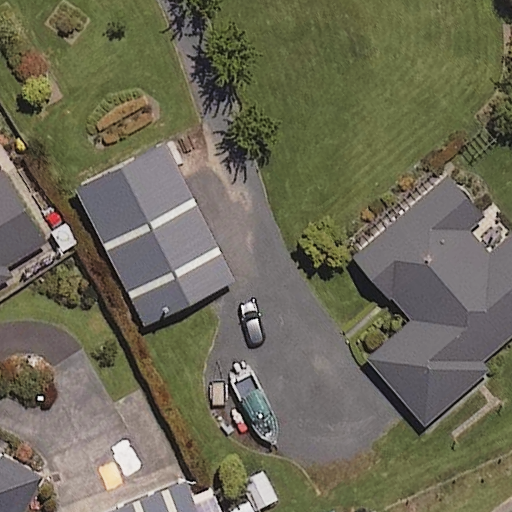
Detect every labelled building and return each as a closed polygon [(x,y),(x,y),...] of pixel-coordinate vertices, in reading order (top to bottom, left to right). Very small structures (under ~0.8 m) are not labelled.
[(233,278),(165,139),(75,183),(143,322),(233,278)] [(0,281),(11,274),(6,266),(48,237),(2,168),(0,169),(0,281)] [(483,211),(445,170),(354,255),(412,317),(367,359),(426,423),(487,367),(481,361),(511,332),(511,233),(490,253),(466,227),(483,211)] [(0,511),(21,511),(41,477),(0,453),(0,441),(1,440),(0,439),(0,511)] [(192,496),(180,466),(108,495),(112,508),(101,511),(223,511),(214,487),(192,496)]
